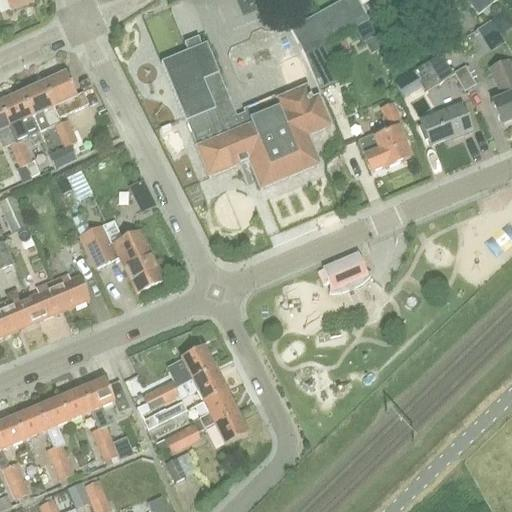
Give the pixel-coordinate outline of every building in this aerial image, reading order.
[(34,4),(33,0),(4,0),(9,12),(34,4)] [(354,30),(369,22),(356,0),(345,0),(290,30),(304,57),(324,46),(354,30)] [(463,0),(477,17),(498,0),(463,0)] [(511,33),(501,11),(483,20),(494,43),(511,34),(511,33)] [(365,43),(377,37),(369,22),(354,30),(362,45),(365,43)] [(248,162),(260,191),(318,167),(306,138),(329,128),(317,99),(311,101),(306,89),(236,118),(206,46),(201,47),(197,39),(184,45),(187,53),(160,64),(185,123),(186,123),(196,148),(195,148),(208,179),(248,162)] [(304,57),(313,79),(337,66),(324,46),(304,57)] [(385,75),(394,71),(385,49),(376,53),(385,75)] [(440,56),(421,68),(434,89),(453,77),(440,56)] [(473,56),(462,63),(473,81),(484,75),(473,56)] [(511,122),(511,62),(508,64),(507,62),(487,71),(501,100),(491,104),(500,127),(511,122)] [(476,87),(465,68),(454,75),(464,93),(476,87)] [(42,85),(60,125),(59,120),(88,107),(82,94),(76,98),(65,75),(42,85)] [(60,124),(42,85),(20,95),(31,120),(37,134),(60,124)] [(20,95),(0,104),(0,110),(15,144),(37,134),(31,120),(20,95)] [(372,138),(358,144),(370,174),(385,169),(385,170),(410,160),(404,145),(409,143),(393,105),(379,111),(387,130),(372,136),(372,138)] [(460,106),(420,122),(430,148),(451,140),(452,142),(471,134),(460,106)] [(15,144),(0,110),(0,147),(2,151),(15,145),(15,144)] [(68,123),(55,129),(59,138),(65,136),(66,138),(72,135),(76,144),(78,143),(68,123)] [(70,147),(76,144),(72,135),(66,138),(65,136),(59,138),(55,129),(54,130),(64,150),(70,147)] [(22,143),(10,148),(14,158),(20,155),(21,157),(28,154),(22,143)] [(76,159),(70,147),(64,150),(59,152),(65,164),(76,159)] [(14,158),(10,148),(9,149),(18,170),(16,171),(22,185),(32,181),(25,167),(32,164),(28,154),(21,157),(20,155),(14,158)] [(36,162),(32,164),(25,167),(32,181),(31,179),(42,175),(36,162)] [(0,203),(0,211),(11,235),(27,228),(13,198),(0,203)] [(152,204),(150,198),(147,200),(134,206),(139,216),(155,208),(152,204)] [(108,246),(115,263),(120,261),(137,295),(162,282),(144,246),(139,234),(121,242),(113,223),(100,229),(108,246)] [(115,263),(100,229),(79,238),(93,272),(115,263)] [(0,244),(0,271),(7,268),(14,284),(21,281),(14,265),(13,265),(4,243),(0,244)] [(322,271),(329,288),(330,288),(329,295),(331,295),(336,295),(338,295),(343,294),(345,293),(348,292),(355,289),(357,288),(360,287),(362,285),(364,283),(368,280),(370,278),(365,274),(365,273),(358,256),(322,271)] [(67,276),(51,283),(63,313),(89,302),(79,278),(70,282),(67,276)] [(37,296),(28,300),(38,324),(63,313),(51,283),(35,290),(37,296)] [(7,302),(1,304),(14,334),(38,324),(28,300),(20,303),(16,292),(4,297),(7,302)] [(0,304),(0,339),(14,334),(1,304),(0,304)] [(191,383),(214,371),(203,349),(180,360),(191,383)] [(377,361),(367,370),(374,379),(385,370),(377,361)] [(146,397),(142,399),(145,406),(136,410),(139,416),(141,417),(150,413),(178,399),(180,402),(197,394),(202,404),(225,393),(214,371),(191,383),(175,390),(179,397),(164,405),(157,391),(146,396),(146,397)] [(104,381),(81,391),(90,414),(90,415),(97,432),(91,434),(97,449),(112,443),(106,429),(110,427),(102,409),(113,405),(116,411),(128,406),(119,384),(107,389),(104,381)] [(172,384),(157,391),(164,405),(179,397),(175,390),(172,384)] [(81,391),(59,400),(68,424),(90,415),(90,414),(81,391)] [(225,393),(202,404),(208,416),(188,426),(189,428),(155,446),(159,454),(168,450),(172,457),(186,449),(179,435),(194,427),(197,435),(213,426),(236,414),(225,393)] [(59,400),(36,410),(46,433),(53,450),(61,446),(62,447),(64,446),(57,428),(68,424),(59,400)] [(146,432),(186,412),(182,404),(165,412),(164,411),(143,423),(146,432)] [(36,410),(14,419),(24,442),(46,433),(36,410)] [(187,413),(186,412),(146,432),(147,433),(146,433),(149,439),(189,420),(186,414),(187,413)] [(236,414),(213,426),(224,448),(247,437),(236,414)] [(24,442),(14,419),(0,425),(0,449),(1,452),(24,442)] [(201,442),(197,435),(194,427),(179,435),(186,449),(201,442)] [(97,449),(91,434),(90,435),(103,465),(118,459),(112,443),(97,449)] [(61,446),(53,450),(45,453),(51,468),(67,461),(62,447),(61,446)] [(86,466),(82,455),(74,458),(79,469),(86,466)] [(67,461),(51,468),(58,484),(74,477),(67,461)] [(175,461),(164,467),(173,485),(185,479),(175,461)] [(7,487),(22,480),(16,466),(1,472),(7,487)] [(22,480),(7,487),(16,507),(23,504),(21,499),(29,496),(22,480)] [(90,505),(105,498),(98,483),(83,490),(90,505)] [(110,511),(105,498),(90,505),(92,511),(110,511)] [(165,511),(160,499),(147,505),(149,511),(165,511)] [(40,511),(57,511),(53,502),(39,508),(40,511)]
